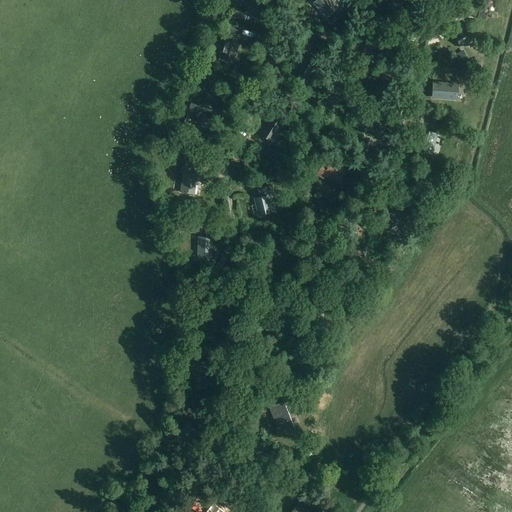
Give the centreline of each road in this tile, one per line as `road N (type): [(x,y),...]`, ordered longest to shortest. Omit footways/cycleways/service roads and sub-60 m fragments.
road 1 (track): [(427,0),(387,164),(280,314),(231,433),(172,511)]
road 2 (track): [(268,0),(267,59),(225,148),(230,215),(262,354)]
